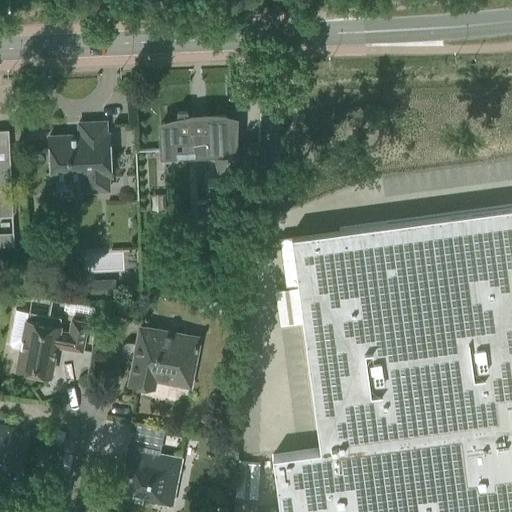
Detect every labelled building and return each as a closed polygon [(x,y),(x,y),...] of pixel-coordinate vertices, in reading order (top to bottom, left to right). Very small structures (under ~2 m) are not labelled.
[(176,122),(160,123),(161,143),(162,160),(163,160),(163,153),(218,151),(219,157),(232,156),(232,157),(233,177),(256,177),(259,145),(257,145),(233,145),(232,128),(226,128),(225,115),(188,117),(187,109),(177,110),(176,122)] [(110,176),(109,153),(108,133),(106,133),(105,121),(78,122),(79,134),(49,136),(51,178),(52,178),(52,174),(81,173),(82,190),(108,189),(108,176),(110,176)] [(10,153),(9,133),(9,129),(0,129),(0,215),(11,215),(10,153)] [(254,186),(237,187),(238,204),(255,203),(254,186)] [(280,455),(272,456),(279,511),(511,511),(511,205),(386,222),(291,235),(292,243),(319,449),(280,455)] [(115,279),(102,279),(103,297),(115,296),(115,279)] [(201,298),(199,314),(213,316),(215,300),(201,298)] [(81,350),(85,330),(87,322),(72,320),(70,332),(59,330),(59,326),(26,320),(28,311),(16,309),(9,342),(12,347),(20,348),(16,369),(50,375),(56,345),(81,350)] [(189,385),(199,338),(140,326),(136,344),(138,344),(137,351),(136,351),(129,382),(153,387),(156,373),(169,376),(168,380),(189,385)] [(14,427),(0,424),(0,461),(4,462),(3,468),(21,472),(28,434),(13,431),(14,427)] [(181,458),(128,447),(124,465),(129,466),(122,502),(142,506),(143,499),(146,499),(143,498),(144,494),(160,497),(160,493),(173,496),(181,458)]
